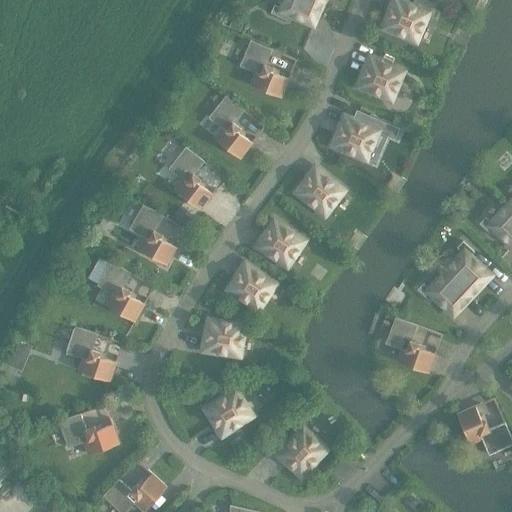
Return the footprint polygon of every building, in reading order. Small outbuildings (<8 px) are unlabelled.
[(64,0),(115,28),(130,0),(64,0)] [(274,5),(271,13),(285,19),(288,13),(312,23),(322,0),(286,0),(283,9),(274,5)] [(396,1),(385,27),(415,40),(426,15),(433,18),(438,6),(424,0),(414,0),(411,7),(396,1)] [(47,16),(33,40),(85,69),(99,44),(47,16)] [(233,20),(230,26),(241,32),(244,25),(233,20)] [(251,40),(240,66),(256,73),(251,85),(281,98),(297,60),(251,40)] [(371,59),(360,86),(390,98),(401,72),(371,59)] [(22,64),(7,90),(57,118),(71,92),(22,64)] [(226,96),(209,118),(222,128),(214,138),(240,159),(265,127),(226,96)] [(346,119),(335,145),(365,158),(376,132),(395,141),(400,128),(381,120),(357,110),(352,121),(346,119)] [(0,124),(0,158),(26,173),(40,147),(0,124)] [(186,147),(169,169),(182,179),(174,190),(201,210),(226,178),(186,147)] [(316,170),(298,192),(325,213),(342,191),(316,170)] [(143,205),(129,229),(144,237),(138,249),(167,265),(187,230),(143,205)] [(485,217),(479,224),(491,234),(496,229),(511,244),(511,208),(509,206),(492,224),(485,217)] [(180,209),(173,218),(187,228),(193,220),(180,209)] [(105,217),(99,227),(106,230),(111,220),(105,217)] [(275,222),(259,246),(287,264),(303,241),(275,222)] [(464,254),(447,272),(471,294),(489,275),(470,257),(474,252),(463,241),(457,248),(464,254)] [(100,257),(88,278),(99,284),(98,286),(112,294),(106,305),(135,322),(155,286),(111,261),(110,263),(100,257)] [(63,258),(57,270),(65,274),(71,263),(63,258)] [(246,266),(230,289),(258,308),(274,284),(246,266)] [(423,283),(418,290),(429,300),(434,295),(453,313),(471,294),(447,272),(430,290),(423,283)] [(396,318),(386,344),(402,349),(397,362),(428,373),(442,335),(396,318)] [(210,321),(206,349),(238,354),(243,326),(210,321)] [(76,327),(67,353),(83,358),(79,371),(110,381),(123,343),(76,327)] [(17,349),(17,350),(28,355),(30,348),(25,346),(21,344),(19,343),(17,349)] [(12,347),(7,360),(12,362),(17,350),(17,349),(12,347)] [(235,391),(207,409),(223,433),(251,415),(235,391)] [(511,437),(494,398),(457,414),(470,444),(482,439),(489,455),(511,444),(511,437)] [(106,405),(59,421),(68,448),(84,442),(88,454),(120,443),(106,405)] [(304,430),(281,454),(301,474),(324,450),(304,430)] [(241,436),(231,442),(238,453),(248,447),(241,436)] [(0,478),(13,462),(0,451),(0,478)] [(138,459),(103,496),(119,511),(126,511),(135,503),(144,511),(167,487),(138,459)]
